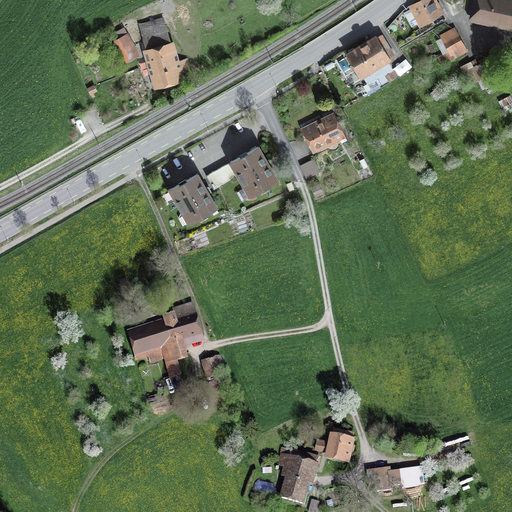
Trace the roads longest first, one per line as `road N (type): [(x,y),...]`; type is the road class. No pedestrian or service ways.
road 1 (secondary): [(389,0),(0,232)]
road 2 (track): [(132,156),(212,345)]
